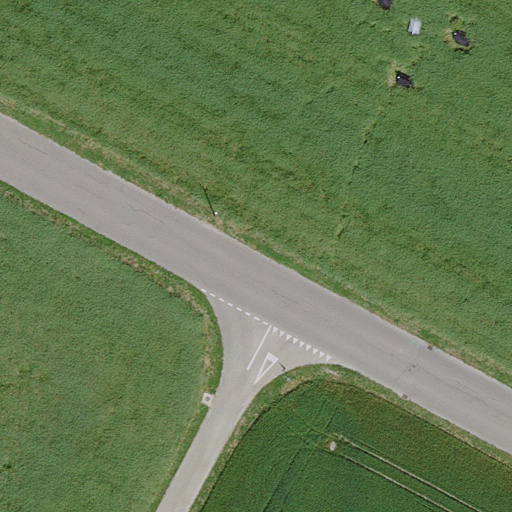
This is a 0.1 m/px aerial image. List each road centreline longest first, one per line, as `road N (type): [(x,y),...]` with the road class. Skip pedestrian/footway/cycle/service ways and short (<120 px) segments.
road 1 (unclassified): [(292,304),(0,148)]
road 2 (unclassified): [(511,422),(292,304)]
road 3 (unclassified): [(181,511),(292,304)]
